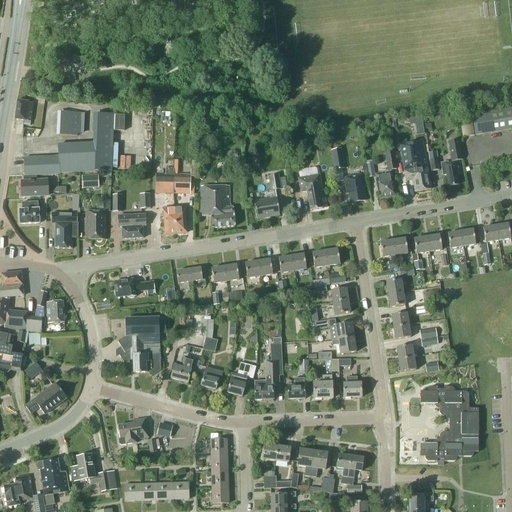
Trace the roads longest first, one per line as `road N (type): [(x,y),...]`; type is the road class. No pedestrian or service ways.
road 1 (residential): [(65,279),(90,265),(354,222)]
road 2 (residential): [(377,419),(383,404),(354,222)]
road 3 (residential): [(354,222),(510,193)]
road 4 (residential): [(243,423),(91,386)]
road 5 (residential): [(377,419),(243,423)]
